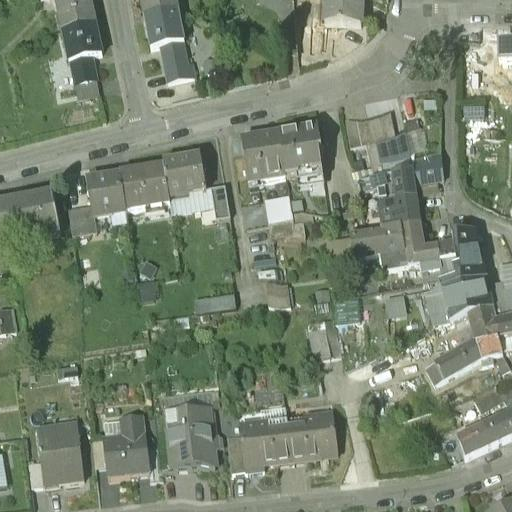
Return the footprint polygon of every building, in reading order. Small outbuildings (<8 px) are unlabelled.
[(55,0),(61,28),(94,21),(89,0),(55,0)] [(175,0),(140,0),(144,15),(177,9),(175,0)] [(363,0),(326,0),(325,26),(362,29),(363,0)] [(177,9),(144,15),(150,46),(160,44),(182,39),(183,39),(177,9)] [(94,21),(61,28),(68,59),(70,58),(90,54),(101,52),(94,21)] [(186,62),(182,39),(160,44),(167,80),(195,75),(192,61),(186,62)] [(90,54),(70,58),(74,81),(95,77),(90,54)] [(349,138),(395,130),(391,109),(345,117),(349,138)] [(279,133),(286,177),(321,171),(318,153),(322,152),(317,124),(278,130),(279,133)] [(405,129),(375,136),(380,154),(409,148),(405,129)] [(279,133),(241,140),(248,183),(286,177),(279,133)] [(440,150),(415,154),(418,173),(442,170),(440,150)] [(163,160),(164,164),(168,194),(204,188),(199,154),(163,160)] [(410,154),(410,159),(412,174),(418,173),(415,154),(410,154)] [(358,171),(383,164),(382,160),(374,162),(373,157),(361,160),(362,165),(357,166),(358,171)] [(396,189),(414,187),(421,186),(420,180),(413,181),(412,174),(410,159),(392,161),(393,164),(396,189)] [(393,164),(392,161),(383,164),(358,171),(356,171),(360,183),(385,179),(383,167),(393,164)] [(120,171),(121,176),(126,209),(169,202),(168,194),(164,164),(120,171)] [(383,167),(385,179),(387,192),(396,191),(396,189),(393,164),(383,167)] [(121,176),(85,182),(89,207),(90,216),(92,216),(126,211),(126,209),(121,176)] [(229,216),(224,184),(209,186),(214,219),(229,216)] [(397,216),(418,213),(414,187),(396,189),(396,191),(387,192),(379,193),(382,218),(397,216)] [(49,191),(0,201),(0,243),(58,230),(49,191)] [(293,218),(289,194),(263,199),(268,222),(293,218)] [(94,232),(92,216),(90,216),(89,207),(67,210),(71,235),(94,232)] [(399,223),(402,242),(402,244),(423,240),(418,213),(397,216),(399,223)] [(438,266),(441,280),(481,269),(471,221),(450,225),(452,234),(458,260),(455,263),(442,266),(438,266)] [(379,246),(402,242),(399,223),(358,230),(361,249),(379,246)] [(458,260),(452,234),(423,240),(402,244),(402,242),(379,246),(381,257),(382,262),(436,252),(441,252),(442,266),(455,263),(458,260)] [(436,281),(441,280),(438,266),(437,261),(426,263),(430,282),(436,281)] [(467,306),(491,297),(490,296),(484,268),(481,269),(441,280),(436,281),(438,288),(443,287),(449,314),(461,309),(467,306)] [(263,279),(267,302),(289,298),(285,276),(263,279)] [(511,306),(511,279),(502,280),(503,294),(505,308),(511,306)] [(384,289),(389,308),(406,303),(402,284),(384,289)] [(493,311),(505,308),(503,294),(490,296),(491,297),(493,311)] [(490,346),(500,343),(498,330),(493,311),(491,297),(467,306),(469,313),(475,332),(480,349),(482,355),(492,352),(490,346)] [(511,306),(505,308),(493,311),(498,330),(511,326),(511,306)] [(10,307),(0,308),(0,331),(14,328),(10,307)] [(321,314),(308,316),(316,352),(340,346),(334,319),(322,322),(321,314)] [(480,349),(475,332),(424,361),(432,375),(480,349)] [(495,371),(469,384),(476,398),(502,385),(495,371)] [(511,420),(511,399),(511,397),(453,424),(461,443),(511,420)] [(284,408),(289,447),(337,441),(332,402),(284,408)] [(165,408),(171,461),(213,457),(208,403),(165,408)] [(237,414),(242,453),(289,447),(284,408),(237,414)] [(104,456),(105,469),(145,464),(139,410),(117,412),(119,429),(101,431),(104,456)] [(38,453),(41,476),(79,471),(72,418),(34,423),(38,453)] [(104,456),(101,431),(100,429),(89,430),(93,457),(104,456)] [(38,453),(25,455),(28,478),(41,476),(38,453)] [(511,511),(511,486),(510,483),(486,495),(493,511),(511,511)]
